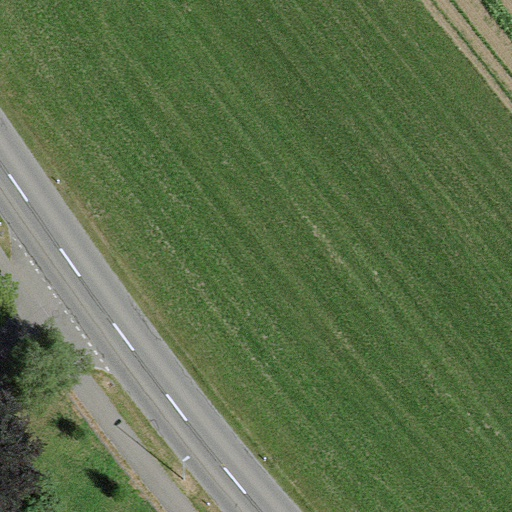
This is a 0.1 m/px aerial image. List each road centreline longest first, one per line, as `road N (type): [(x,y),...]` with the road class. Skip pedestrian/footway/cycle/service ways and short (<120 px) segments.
road 1 (tertiary): [(262,511),(76,269)]
road 2 (tertiary): [(76,269),(0,159)]
